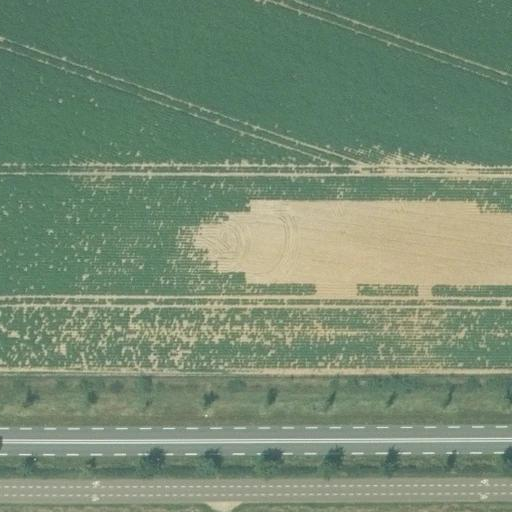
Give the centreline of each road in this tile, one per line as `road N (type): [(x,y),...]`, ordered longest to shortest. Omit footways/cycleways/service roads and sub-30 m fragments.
road 1 (primary): [(511,435),(0,440)]
road 2 (tertiary): [(0,489),(511,486)]
